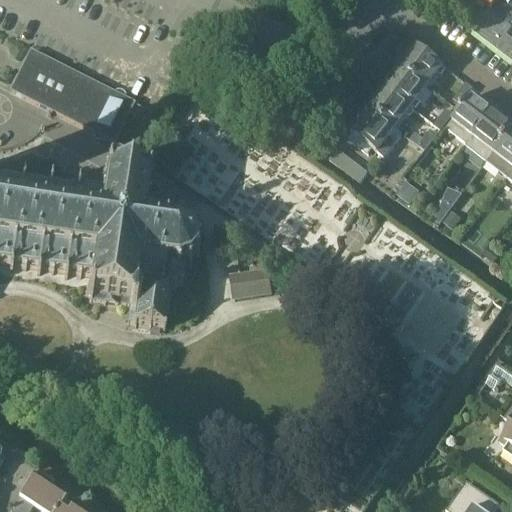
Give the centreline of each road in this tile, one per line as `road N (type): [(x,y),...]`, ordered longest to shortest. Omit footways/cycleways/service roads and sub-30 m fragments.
road 1 (residential): [(220,8),(295,45),(337,49),(384,9)]
road 2 (residential): [(511,103),(384,9)]
